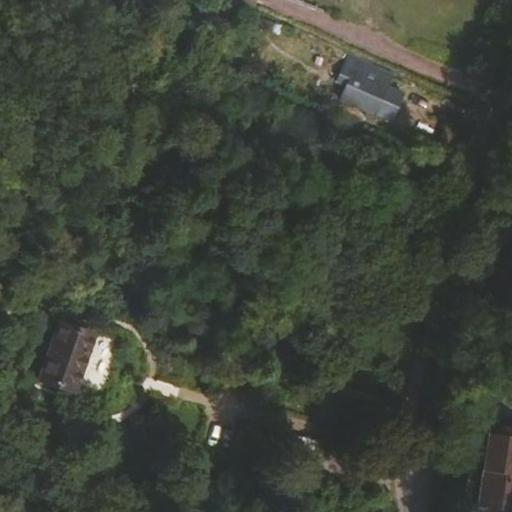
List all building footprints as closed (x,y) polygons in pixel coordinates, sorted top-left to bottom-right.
[(375,81),(382,68),(345,50),(332,80),(341,84),(335,98),(356,107),(363,110),(364,110),(377,82),(375,81)] [(361,115),(363,110),(356,107),(354,111),(361,115)] [(36,375),(70,385),(86,329),(53,320),(36,375)] [(511,407),(487,405),(483,484),(511,485),(511,407)] [(325,446),(320,465),(347,472),(352,453),(325,446)]
